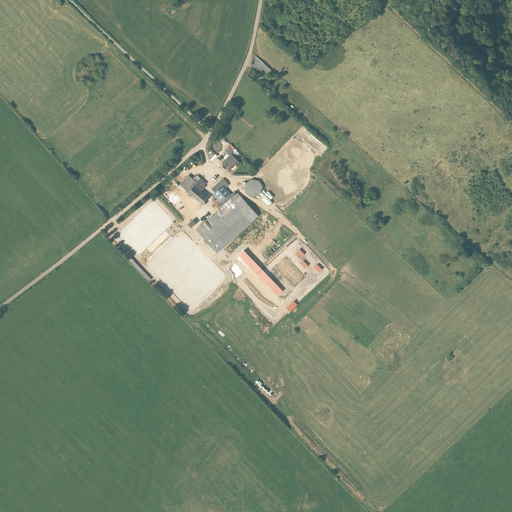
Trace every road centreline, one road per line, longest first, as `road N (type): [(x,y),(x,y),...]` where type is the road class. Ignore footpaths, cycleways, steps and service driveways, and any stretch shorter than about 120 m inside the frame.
road 1 (track): [(0,307),(200,145)]
road 2 (track): [(70,0),(209,133)]
road 3 (unclassified): [(200,145),(243,69),(260,0)]
road 4 (unknown): [(206,138),(112,49)]
